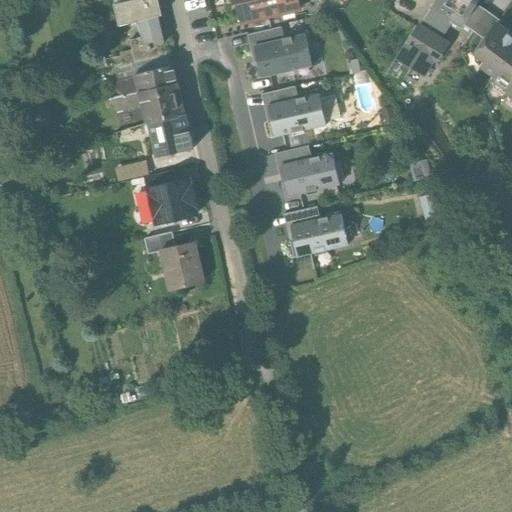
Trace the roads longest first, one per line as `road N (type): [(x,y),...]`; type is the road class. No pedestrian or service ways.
road 1 (residential): [(266,377),(186,48)]
road 2 (residential): [(186,48),(220,66),(236,91),(277,266)]
road 3 (track): [(304,511),(286,418),(266,377)]
